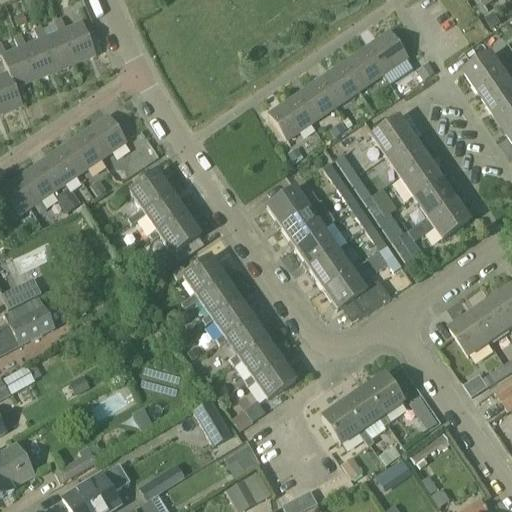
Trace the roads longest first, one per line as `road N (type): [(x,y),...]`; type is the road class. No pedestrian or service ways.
road 1 (residential): [(401,323),(364,348),(336,352),(314,338),(193,169),(142,86),(105,0)]
road 2 (residential): [(511,494),(401,323)]
road 3 (residential): [(511,242),(401,323)]
